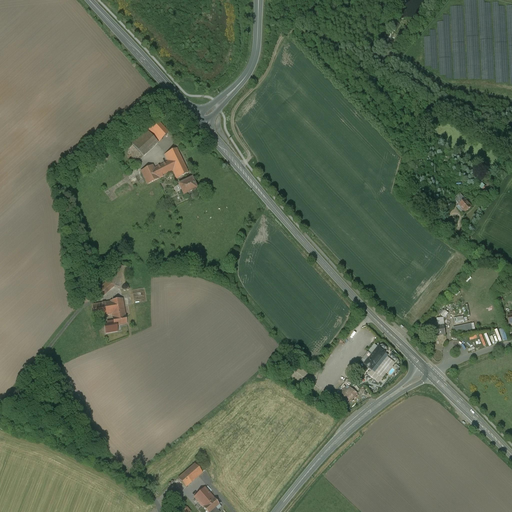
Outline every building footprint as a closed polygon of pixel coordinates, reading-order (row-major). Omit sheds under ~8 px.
[(400,24),(395,22),(391,29),(396,32),(400,24)] [(407,35),(403,32),(392,44),(397,47),(407,35)] [(158,121),(148,131),(159,142),(169,133),(158,121)] [(158,143),(146,129),(131,143),(143,156),(158,143)] [(176,149),(165,154),(168,162),(154,169),(153,165),(141,171),(148,185),(159,179),(163,177),(162,175),(172,170),(177,179),(188,173),(176,149)] [(140,154),(130,162),(134,167),(144,159),(140,154)] [(192,178),(178,185),(184,196),(188,194),(193,191),(197,189),(192,178)] [(490,191),(482,183),(479,186),(486,194),(490,191)] [(472,207),(461,195),(455,200),(459,205),(464,211),(466,213),(472,207)] [(125,264),(114,261),(111,270),(109,270),(105,283),(106,283),(111,285),(115,286),(118,287),(125,264)] [(125,264),(118,287),(123,289),(131,266),(125,264)] [(106,283),(95,293),(98,296),(111,285),(106,283)] [(122,299),(110,301),(110,302),(92,305),(94,317),(112,314),(112,313),(124,311),(122,299)] [(124,311),(112,313),(112,314),(113,321),(114,321),(114,326),(116,326),(127,324),(124,311)] [(113,321),(107,322),(108,325),(105,326),(106,333),(117,331),(116,326),(114,326),(114,321),(113,321)] [(421,324),(414,332),(417,339),(426,333),(421,324)] [(471,324),(453,327),(455,337),(473,333),(471,324)] [(432,327),(433,336),(446,335),(444,326),(441,326),(432,327)] [(378,348),(364,365),(365,365),(361,370),(366,373),(369,369),(372,371),(386,353),(387,351),(387,348),(383,345),(380,346),(379,348),(378,348)] [(386,353),(372,371),(375,373),(388,355),(386,353)] [(349,387),(348,389),(346,387),(339,396),(341,398),(337,403),(345,409),(357,394),(349,387)] [(206,470),(198,461),(178,479),(186,488),(206,470)] [(195,498),(203,508),(213,498),(205,489),(195,498)] [(175,490),(168,496),(171,501),(179,496),(175,490)] [(219,505),(213,498),(203,508),(207,511),(219,511),(216,508),(219,505)]
